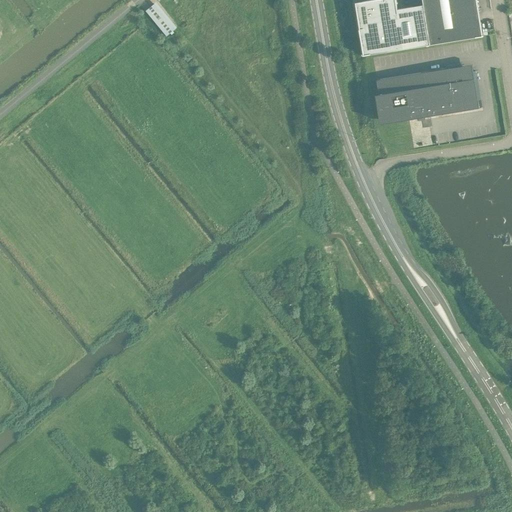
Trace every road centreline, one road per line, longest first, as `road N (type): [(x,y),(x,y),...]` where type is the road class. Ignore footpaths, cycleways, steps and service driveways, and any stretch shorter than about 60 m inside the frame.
road 1 (tertiary): [(362,175),(337,107),(316,0)]
road 2 (unclassified): [(362,175),(391,162),(511,144)]
road 3 (unknown): [(506,56),(375,65)]
